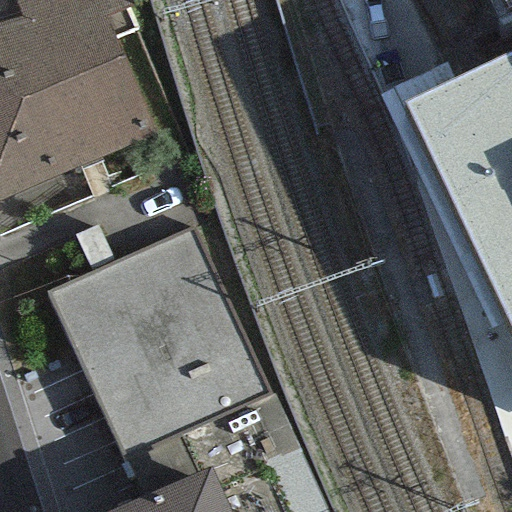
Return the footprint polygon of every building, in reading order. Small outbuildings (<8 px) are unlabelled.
[(0,24),(0,198),(157,131),(115,39),(136,30),(124,0),(13,0),(19,19),(0,24)] [(511,0),(486,0),(499,27),(511,20),(511,0)] [(511,54),(406,105),(511,330),(511,54)] [(45,292),(121,457),(264,393),(189,230),(45,292)] [(229,511),(209,467),(107,511),(229,511)]
